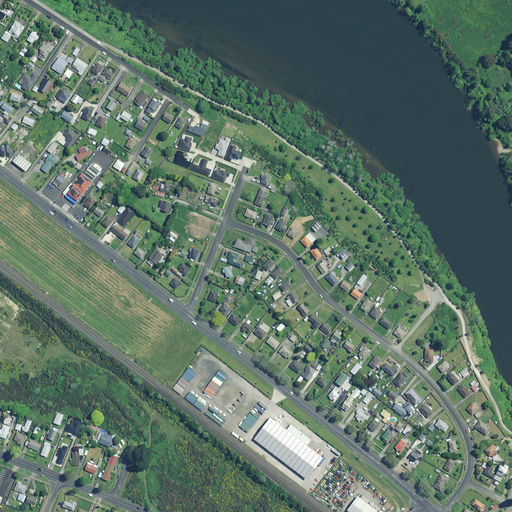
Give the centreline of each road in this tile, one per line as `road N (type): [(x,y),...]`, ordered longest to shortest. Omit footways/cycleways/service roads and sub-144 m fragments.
road 1 (residential): [(225,221),(284,247),(329,301),(428,379),(464,430),(466,481)]
road 2 (secondary): [(421,501),(187,315)]
road 3 (secondary): [(187,315),(0,171)]
road 4 (unknown): [(267,406),(246,441),(300,485),(327,454)]
